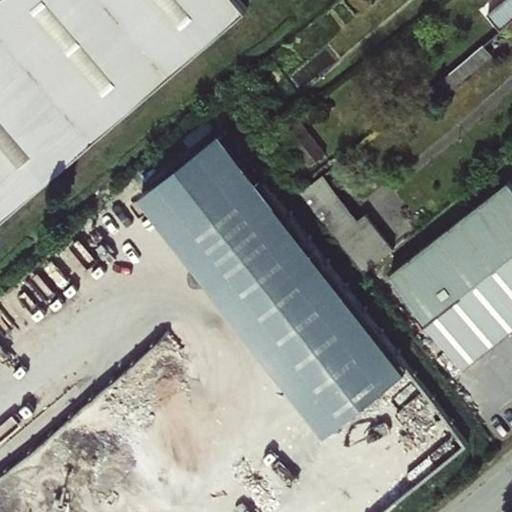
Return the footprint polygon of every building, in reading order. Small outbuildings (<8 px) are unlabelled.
[(0,0),(0,235),(258,25),(237,0),(0,0)] [(428,105),(492,52),(484,43),(420,94),(428,105)] [(284,135),(288,140),(298,154),(307,166),(324,154),(300,123),(284,135)] [(219,132),(140,195),(178,243),(258,180),(219,132)] [(298,154),(288,140),(278,148),(288,162),(298,154)] [(511,174),(390,270),(464,363),(511,325),(511,174)] [(258,180),(178,243),(328,432),(408,368),(258,180)] [(365,212),(335,235),(363,269),(392,246),(365,212)] [(70,422),(14,467),(15,488),(26,487),(27,509),(29,511),(51,511),(51,498),(64,498),(58,490),(65,486),(60,486),(51,475),(57,470),(56,452),(47,441),(71,440),(70,422)]
